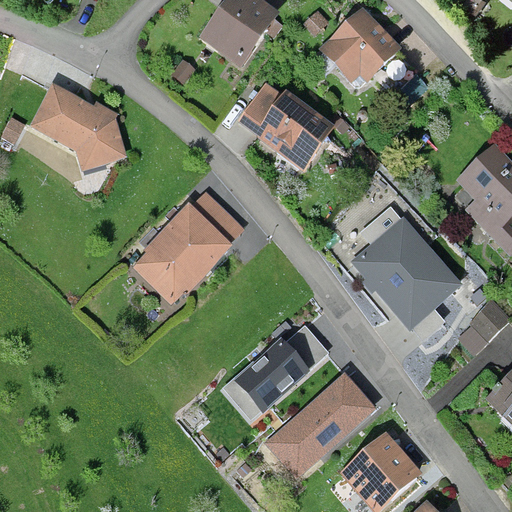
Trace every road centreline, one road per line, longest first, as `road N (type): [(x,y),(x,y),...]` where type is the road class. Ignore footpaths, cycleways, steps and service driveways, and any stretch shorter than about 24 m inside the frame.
road 1 (residential): [(107,63),(251,189),(349,311),(487,511)]
road 2 (residential): [(396,0),(511,119)]
